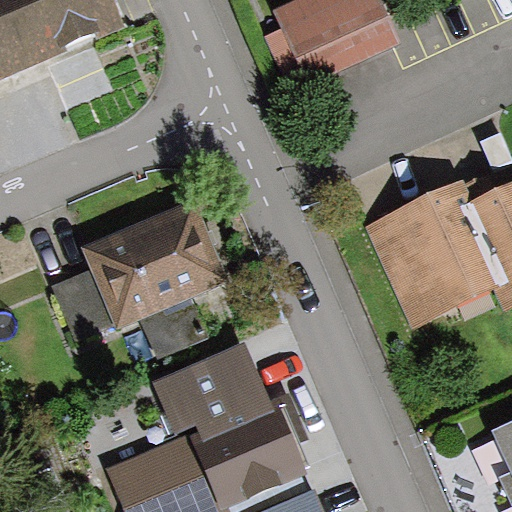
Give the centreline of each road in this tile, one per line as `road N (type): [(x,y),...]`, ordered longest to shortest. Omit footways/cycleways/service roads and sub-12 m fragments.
road 1 (residential): [(226,104),(401,511)]
road 2 (residential): [(0,201),(226,104)]
